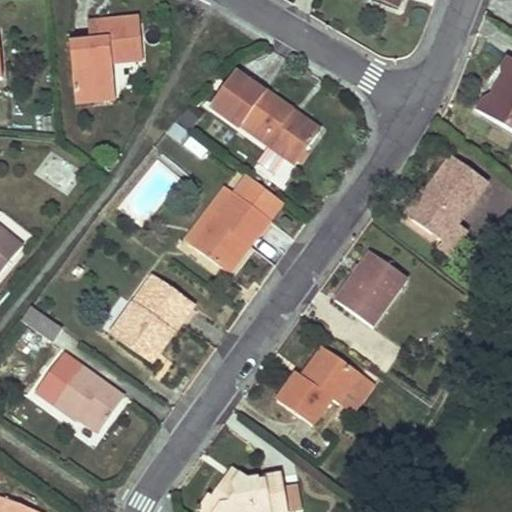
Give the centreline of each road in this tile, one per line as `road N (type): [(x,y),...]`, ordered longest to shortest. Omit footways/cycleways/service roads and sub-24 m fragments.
road 1 (residential): [(136,511),(419,103)]
road 2 (residential): [(240,0),(419,103)]
